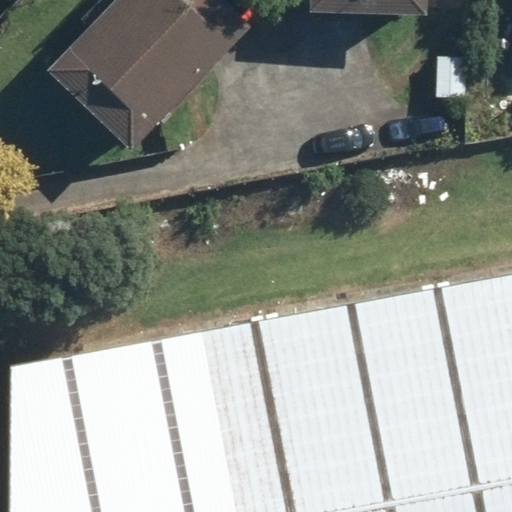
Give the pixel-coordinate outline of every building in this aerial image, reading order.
[(254,23),(229,0),(65,0),(83,17),(41,61),(133,149),(254,23)] [(301,0),(301,15),(431,19),(431,0),(301,0)] [(511,511),(511,269),(449,281),(489,511),(511,511)] [(229,322),(264,511),(489,511),(449,281),(229,322)] [(9,362),(7,511),(264,511),(229,322),(9,362)]
